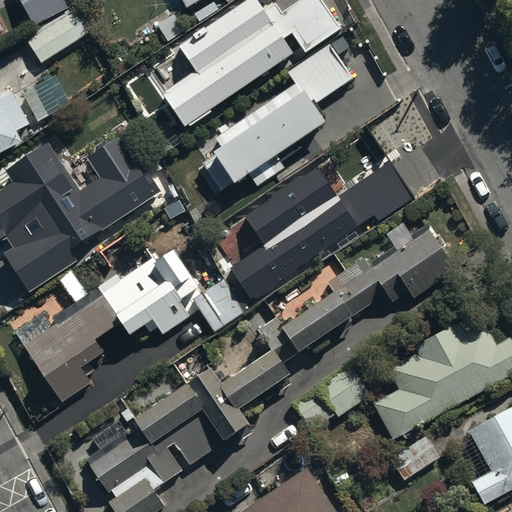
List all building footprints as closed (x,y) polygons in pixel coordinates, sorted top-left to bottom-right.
[(17,0),(36,33),(68,15),(59,0),(17,0)] [(256,0),(246,0),(179,45),(196,71),(163,93),(186,126),(293,54),(283,39),(292,33),(306,53),(342,28),(322,0),(299,0),(282,12),(276,3),(264,11),(256,0)] [(179,0),(188,16),(217,0),(179,0)] [(26,43),(43,69),(88,40),(87,39),(93,35),(77,10),(26,43)] [(280,169),(327,136),(312,116),(355,86),(330,50),(288,79),(297,91),(218,146),(224,154),(203,169),(225,200),(234,194),(237,198),(253,188),(258,195),(285,176),(280,169)] [(0,163),(23,150),(18,141),(29,135),(32,139),(75,115),(57,83),(17,106),(14,100),(0,107),(0,163)] [(364,133),(375,155),(411,137),(400,115),(364,133)] [(14,183),(0,192),(0,239),(5,236),(12,246),(1,254),(28,294),(78,260),(71,250),(159,191),(122,136),(88,158),(101,178),(81,191),(49,142),(6,171),(14,183)] [(316,169),(246,216),(265,244),(229,268),(252,300),(374,217),(378,223),(415,197),(390,161),(336,198),(316,169)] [(271,353),(277,362),(292,351),(295,355),(349,319),(347,315),(382,291),(388,299),(405,287),(409,294),(451,265),(422,223),(365,262),(359,254),(322,279),(333,295),(280,331),(278,327),(260,339),(271,353)] [(118,282),(54,326),(58,331),(26,353),(64,409),(93,390),(87,380),(107,367),(96,351),(121,334),(132,349),(156,332),(161,340),(187,322),(175,304),(193,292),(172,261),(158,271),(154,264),(121,286),(118,282)] [(221,285),(193,304),(216,338),(243,320),(221,285)] [(375,411),(395,447),(511,382),(511,352),(509,346),(497,353),(485,332),(471,340),(464,329),(400,365),(398,398),(375,411)] [(277,362),(271,353),(220,388),(209,371),(132,424),(135,429),(128,434),(116,416),(90,434),(101,450),(86,460),(110,495),(104,499),(112,511),(147,511),(160,504),(149,487),(178,467),(163,446),(171,440),(185,461),(217,439),(220,445),(245,427),(235,413),(287,377),(277,362)] [(349,371),(295,410),(314,437),(336,421),(339,425),(371,402),(349,371)] [(471,488),(484,511),(489,511),(511,499),(511,416),(470,440),(491,477),(471,488)] [(391,465),(405,487),(442,462),(428,441),(391,465)] [(333,511),(308,475),(254,511),(333,511)]
